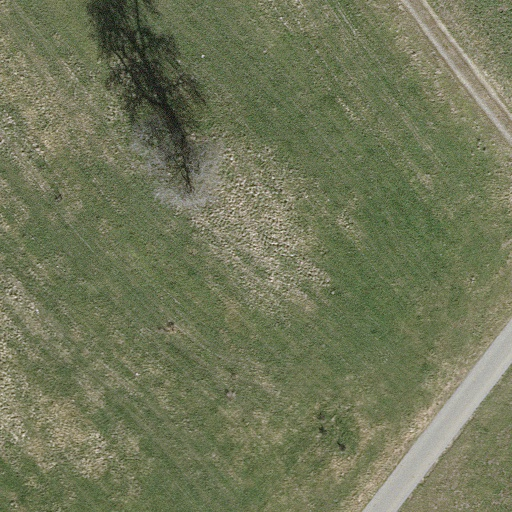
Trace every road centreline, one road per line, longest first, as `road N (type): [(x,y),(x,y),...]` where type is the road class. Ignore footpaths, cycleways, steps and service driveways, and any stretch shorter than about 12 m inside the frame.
road 1 (track): [(511,342),(380,511)]
road 2 (track): [(511,137),(411,0)]
